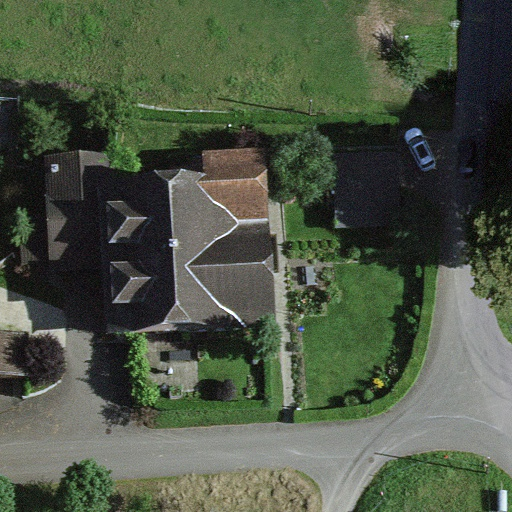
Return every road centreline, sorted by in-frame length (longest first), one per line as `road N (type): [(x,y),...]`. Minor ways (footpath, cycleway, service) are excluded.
road 1 (residential): [(473,340),(389,449),(0,471)]
road 2 (unclassified): [(473,340),(483,0)]
